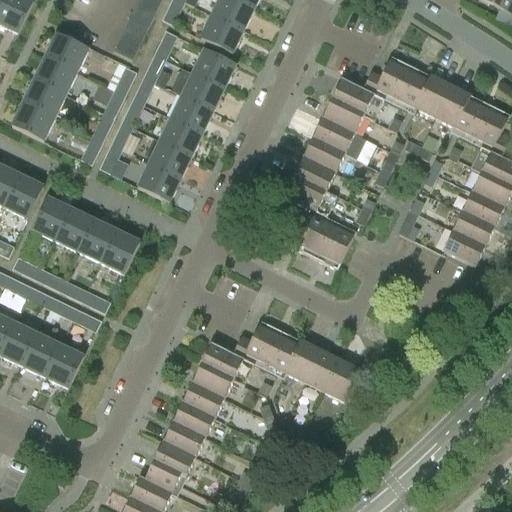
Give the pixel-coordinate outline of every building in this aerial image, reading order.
[(25,0),(7,0),(0,15),(0,27),(19,36),(34,4),(25,0)] [(140,0),(140,1),(158,10),(163,0),(140,0)] [(255,11),(232,0),(221,0),(213,19),(244,34),(255,11)] [(260,0),(232,0),(255,11),(260,0)] [(511,0),(478,0),(478,1),(501,12),(511,17),(511,0)] [(135,11),(153,20),(158,10),(140,1),(135,11)] [(174,29),(181,13),(170,7),(162,23),(174,29)] [(130,22),(148,31),(153,20),(135,11),(130,22)] [(511,26),(511,17),(501,12),(496,21),(511,28),(511,26)] [(244,34),(213,19),(201,42),(233,58),(244,34)] [(125,32),(143,41),(148,31),(130,22),(125,32)] [(120,43),(138,52),(143,41),(125,32),(120,43)] [(46,60),(78,75),(89,52),(57,37),(46,60)] [(138,52),(120,43),(115,53),(133,62),(138,52)] [(154,58),(166,63),(173,48),(162,43),(154,58)] [(193,77),(225,92),(236,68),(205,53),(193,77)] [(35,83),(67,99),(78,75),(46,60),(35,83)] [(365,88),(405,107),(415,112),(431,80),(391,60),(381,81),(371,76),(365,88)] [(143,80),(155,86),(162,71),(151,65),(143,80)] [(119,67),(112,82),(130,91),(137,76),(126,70),(119,67)] [(182,99),(214,115),(225,92),(193,77),(182,99)] [(434,122),(450,89),(431,80),(415,112),(434,122)] [(23,107),(55,122),(67,99),(35,83),(23,107)] [(384,104),(363,93),(342,83),(331,104),(363,120),(374,125),(384,104)] [(132,103),(144,109),(151,94),(140,88),(132,103)] [(450,89),(434,122),(454,131),(470,99),(450,89)] [(126,99),(114,93),(107,109),(119,114),(126,99)] [(171,122),(203,137),(214,115),(182,99),(171,122)] [(503,156),(509,144),(500,139),(509,119),(470,99),(454,131),(503,156)] [(363,120),(331,104),(322,122),(354,138),(363,120)] [(55,122),(23,107),(12,130),(44,145),(55,122)] [(121,126),(133,131),(140,116),(129,111),(121,126)] [(115,122),(103,116),(96,132),(107,138),(115,122)] [(396,136),(402,125),(394,121),(388,132),(396,136)] [(203,137),(171,122),(160,145),(192,160),(203,137)] [(313,141),(345,157),(354,138),(322,122),(313,141)] [(110,149),(122,154),(129,139),(118,133),(110,149)] [(104,145),(92,140),(85,155),(96,160),(104,145)] [(345,157),(313,141),(303,160),(336,176),(345,157)] [(398,159),(403,148),(395,144),(390,155),(398,159)] [(192,160),(160,145),(149,167),(181,183),(192,160)] [(416,159),(420,151),(409,145),(405,153),(416,159)] [(456,165),(461,154),(453,150),(448,161),(456,165)] [(420,151),(416,159),(428,164),(432,156),(420,151)] [(481,177),(511,192),(511,166),(481,151),(470,172),(481,177)] [(110,178),(118,162),(106,156),(99,172),(110,178)] [(303,160),(298,170),(294,179),(326,195),(336,176),(303,160)] [(380,175),(388,179),(393,169),(394,167),(386,163),(380,175)] [(435,163),(432,168),(429,174),(437,178),(442,167),(435,163)] [(181,183),(149,167),(138,191),(170,206),(181,183)] [(0,209),(5,211),(20,180),(0,169),(0,209)] [(437,178),(429,174),(423,186),(431,190),(437,178)] [(388,179),(380,175),(375,186),(383,190),(388,179)] [(511,194),(511,192),(481,177),(471,197),(503,212),(511,194)] [(284,200),(305,211),(326,221),(337,200),(326,195),(294,179),(284,200)] [(20,180),(5,211),(28,222),(43,191),(20,180)] [(503,212),(471,197),(462,216),(494,232),(503,212)] [(55,244),(70,213),(47,202),(32,233),(55,244)] [(367,202),(361,213),(369,217),(375,206),(367,202)] [(410,213),(418,217),(423,206),(415,202),(410,213)] [(70,213),(55,244),(78,256),(93,224),(70,213)] [(364,229),(369,217),(361,213),(356,225),(364,229)] [(418,217),(410,213),(404,225),(412,229),(418,217)] [(337,273),(353,241),(302,216),(296,228),(306,233),(296,253),(337,273)] [(494,232),(462,216),(452,235),(484,251),(494,232)] [(93,224),(78,256),(101,267),(116,235),(93,224)] [(116,235),(101,267),(124,278),(139,247),(116,235)] [(475,270),(483,253),(484,251),(452,235),(443,254),(475,270)] [(0,257),(9,262),(14,251),(0,243),(0,257)] [(36,284),(41,272),(26,265),(21,276),(36,284)] [(59,295),(64,283),(49,276),(43,287),(59,295)] [(10,279),(4,291),(20,299),(25,287),(10,279)] [(82,306),(87,295),(72,287),(66,298),(82,306)] [(33,291),(27,302),(43,310),(48,298),(33,291)] [(105,317),(111,306),(95,298),(90,310),(105,317)] [(56,302),(50,313),(66,321),(71,309),(56,302)] [(79,313),(73,325),(88,332),(94,320),(79,313)] [(0,319),(0,358),(15,327),(0,319)] [(241,340),(240,343),(235,352),(285,377),(301,344),(261,325),(251,345),(241,340)] [(15,327),(0,358),(23,370),(38,338),(15,327)] [(38,338),(23,370),(46,381),(61,349),(38,338)] [(304,386),(320,354),(301,344),(285,377),(304,386)] [(254,368),(211,347),(201,368),(233,384),(243,389),(254,368)] [(61,349),(46,381),(69,392),(84,361),(61,349)] [(324,396),(339,364),(320,354),(304,386),(324,396)] [(339,364),(324,396),(344,406),(360,374),(339,364)] [(233,384),(201,368),(192,387),(224,403),(233,384)] [(266,400),(271,389),(263,385),(258,397),(266,400)] [(224,403),(192,387),(182,407),(214,422),(224,403)] [(214,422),(182,407),(173,426),(205,441),(214,422)] [(268,434),(276,431),(268,407),(260,410),(268,434)] [(288,446),(296,443),(288,419),(280,422),(288,446)] [(205,441),(173,426),(163,445),(196,460),(205,441)] [(316,450),(321,439),(313,435),(308,446),(316,450)] [(196,460),(163,445),(154,464),(186,479),(196,460)] [(256,481),(267,458),(259,454),(248,477),(256,481)] [(145,483),(172,496),(177,499),(179,494),(186,479),(154,464),(147,478),(145,483)] [(164,511),(172,496),(145,483),(140,481),(130,501),(153,511),(164,511)] [(233,508),(243,500),(237,493),(227,501),(233,508)] [(153,511),(130,501),(124,511),(153,511)]
